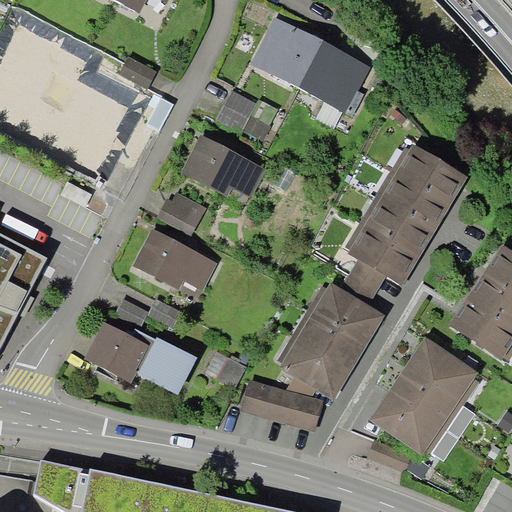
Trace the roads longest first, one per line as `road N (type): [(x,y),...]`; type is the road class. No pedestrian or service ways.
road 1 (residential): [(224,0),(220,29),(16,418)]
road 2 (primary): [(400,511),(280,470),(16,418)]
